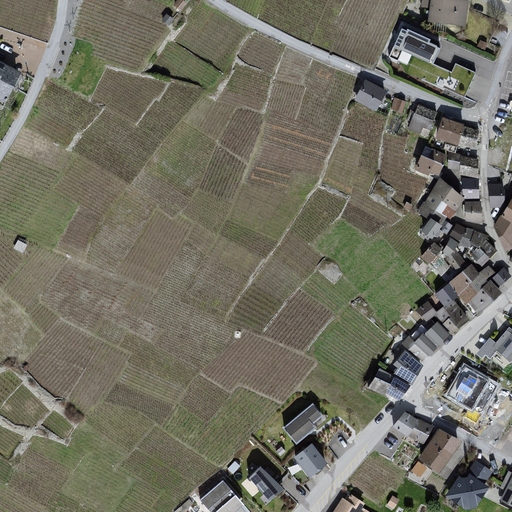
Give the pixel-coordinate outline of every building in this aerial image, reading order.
[(428,9),(428,22),(466,27),(468,3),(465,2),(465,0),(422,0),(421,7),(428,9)] [(400,34),(394,48),(390,59),(397,63),(402,51),(430,63),(438,47),(430,43),(431,40),(408,30),(405,37),(400,34)] [(0,105),(3,107),(21,74),(0,62),(0,105)] [(458,80),(469,83),(473,68),(456,63),(454,69),(460,71),(458,80)] [(366,81),(355,101),(376,114),(388,91),(366,81)] [(395,99),(391,109),(402,115),(407,105),(395,99)] [(419,106),(409,127),(428,139),(437,114),(419,106)] [(442,119),(436,140),(458,147),(464,125),(442,119)] [(511,122),(500,148),(502,151),(499,161),(511,166),(511,122)] [(426,147),(415,170),(428,177),(430,175),(438,177),(448,158),(426,147)] [(461,178),(465,201),(478,202),(478,181),(461,178)] [(465,201),(440,179),(417,213),(430,221),(439,228),(442,230),(446,222),(449,224),(465,201)] [(502,185),(488,186),(491,210),(503,209),(502,185)] [(511,198),(494,228),(507,254),(511,247),(511,198)] [(479,204),(464,204),(466,222),(483,224),(479,204)] [(430,221),(425,230),(432,240),(439,228),(430,221)] [(450,237),(451,239),(461,248),(471,254),(486,242),(487,244),(489,238),(456,226),(450,237)] [(451,239),(443,255),(448,259),(451,268),(459,277),(469,269),(459,256),(461,248),(451,239)] [(486,242),(471,254),(482,270),(497,253),(487,244),(486,242)] [(434,245),(421,260),(437,278),(451,268),(448,259),(443,255),(434,245)] [(459,277),(449,285),(459,300),(458,302),(464,308),(469,304),(477,295),(470,286),(479,277),(472,266),(469,269),(459,277)] [(477,295),(469,304),(479,317),(500,296),(497,292),(490,283),(496,277),(489,269),(479,277),(470,286),(477,295)] [(496,277),(490,283),(497,292),(511,279),(504,270),(496,277)] [(449,285),(435,296),(444,309),(433,317),(438,323),(450,337),(472,321),(455,301),(458,299),(449,285)] [(428,303),(416,312),(427,323),(433,317),(437,314),(428,303)] [(439,324),(425,336),(436,349),(437,351),(450,337),(439,324)] [(490,341),(478,356),(482,360),(486,357),(490,361),(496,353),(509,364),(511,361),(511,333),(510,331),(496,346),(490,341)] [(423,334),(415,343),(427,355),(429,357),(436,349),(425,336),(423,334)] [(408,337),(401,346),(418,360),(427,355),(415,343),(408,337)] [(398,371),(394,376),(411,385),(422,367),(418,364),(418,361),(405,351),(393,368),(398,371)] [(400,401),(411,385),(394,376),(379,369),(367,387),(400,401)] [(313,406),(283,430),(297,445),(315,430),(312,425),(323,417),(313,406)] [(405,413),(393,428),(408,438),(424,446),(433,428),(405,413)] [(439,430),(418,462),(439,475),(461,443),(439,430)] [(312,444),(294,459),(310,480),(328,465),(312,444)] [(466,474),(459,476),(446,498),(464,511),(466,511),(476,510),(489,488),(484,485),(491,473),(475,461),(466,474)] [(260,466),(249,477),(269,499),(283,489),(260,466)] [(511,479),(501,501),(511,507),(511,479)] [(223,480),(201,500),(211,511),(212,511),(234,493),(223,480)] [(250,511),(234,493),(212,511),(250,511)] [(347,502),(342,499),(333,511),(366,511),(362,509),(366,505),(352,496),(347,502)]
